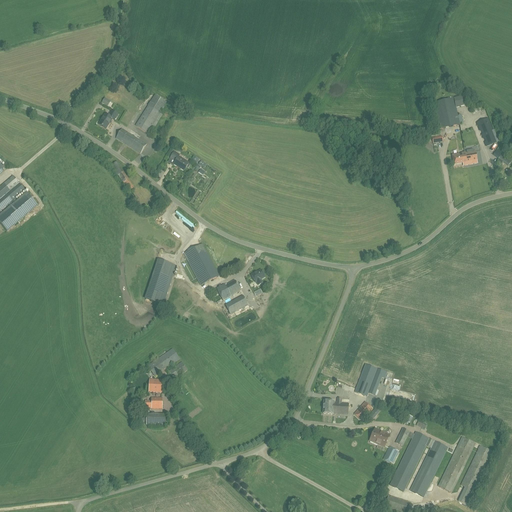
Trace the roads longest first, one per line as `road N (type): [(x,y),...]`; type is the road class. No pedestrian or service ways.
road 1 (unclassified): [(78,504),(232,459),(280,435),(293,423),(355,267)]
road 2 (unclassified): [(355,267),(234,238),(87,137),(0,99)]
road 3 (unclassified): [(355,267),(409,250),(460,210),(511,193)]
road 4 (track): [(55,119),(113,52),(124,0)]
